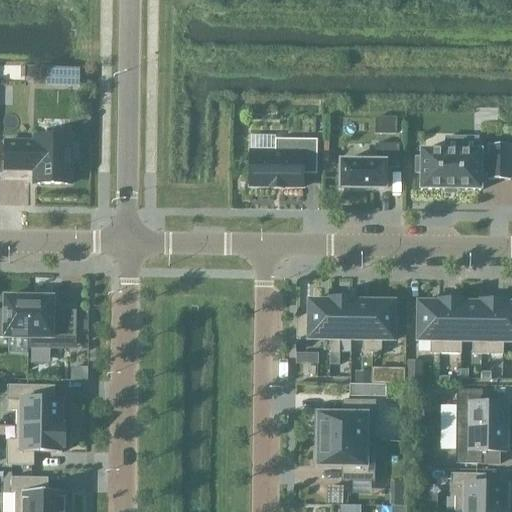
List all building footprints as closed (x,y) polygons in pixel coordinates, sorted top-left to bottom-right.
[(69,137),(35,136),(35,143),(4,142),(3,171),(24,171),(24,169),(34,169),(34,185),(69,185),(69,161),(77,161),(77,145),(69,145),(69,137)] [(269,187),(269,188),(282,188),(282,187),(301,188),(302,174),(316,174),(316,140),(274,139),(274,151),(249,151),(249,187),(269,187)] [(374,163),(340,162),(339,189),(383,190),(384,169),(398,169),(398,145),(374,145),(374,163)] [(478,152),(422,152),(422,151),(420,151),(420,153),(420,159),(415,158),(415,174),(420,174),(420,189),(419,189),(419,191),(422,191),(422,190),(442,191),(457,191),(478,191),(480,191),(480,189),(479,189),(479,177),(487,177),(487,181),(509,181),(509,146),(488,146),(488,157),(480,157),(480,154),(480,152),(478,152)] [(0,338),(27,339),(28,298),(4,298),(4,312),(0,312),(0,338)] [(52,299),(28,298),(27,339),(75,340),(75,311),(60,311),(60,313),(52,313),(52,299)] [(329,353),(330,300),(329,300),(329,303),(308,302),(308,316),(295,316),(295,340),(328,341),(328,353),(329,353)] [(351,300),(330,300),(329,353),(338,353),(338,341),(350,341),(351,300)] [(351,300),(350,341),(362,341),(362,354),(371,354),(371,303),(351,303),(351,300)] [(438,355),(439,301),(438,301),(438,304),(417,304),(417,342),(429,342),(429,355),(438,355)] [(460,302),(439,301),(438,355),(459,355),(460,302)] [(461,302),(460,302),(459,355),(460,355),(460,343),(471,343),(471,355),(480,356),(481,302),(480,302),(480,305),(461,305),(461,302)] [(502,302),(481,302),(480,356),(501,356),(502,302)] [(503,302),(502,302),(501,356),(502,356),(502,343),(511,343),(511,305),(503,305),(503,302)] [(393,304),(371,303),(371,354),(380,354),(380,342),(393,342),(393,304)] [(34,387),(6,386),(6,412),(16,412),(15,426),(64,427),(64,426),(61,426),(62,401),(33,400),(34,387)] [(481,391),(455,391),(455,429),(506,429),(506,424),(508,424),(509,412),(506,412),(506,405),(481,405),(481,391)] [(347,415),(316,415),(316,441),(374,442),(374,402),(347,401),(347,415)] [(64,427),(15,426),(15,441),(5,441),(5,466),(32,467),(33,453),(61,453),(61,450),(64,450),(64,427)] [(455,429),(454,465),(480,465),(480,453),(506,453),(506,447),(508,447),(508,435),(506,435),(506,429),(455,429)] [(374,442),(316,441),(316,452),(312,452),(312,465),(315,465),(315,468),(347,468),(346,482),(373,483),(374,442)] [(448,500),(446,474),(425,475),(427,501),(448,500)] [(477,475),(450,475),(449,498),(454,498),(453,511),(504,511),(505,487),(477,487),(477,475)] [(42,479),(10,478),(10,493),(14,493),(13,511),(66,511),(67,501),(63,500),(63,493),(42,492),(42,479)]
